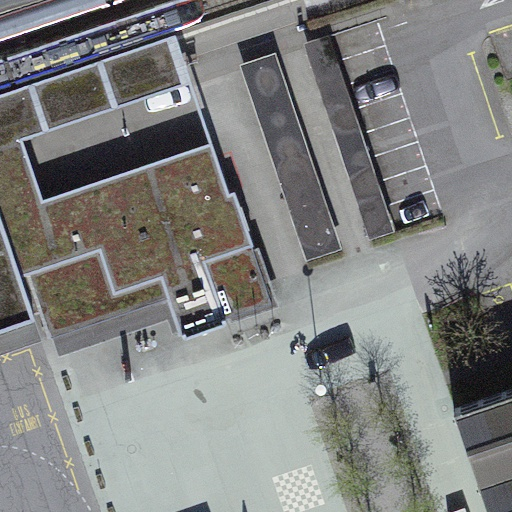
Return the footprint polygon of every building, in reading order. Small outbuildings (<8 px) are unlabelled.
[(0,0),(0,14),(41,0),(0,0)] [(0,89),(0,145),(190,82),(174,31),(0,89)] [(304,45),(369,242),(396,233),(331,36),(304,45)] [(276,54),(240,66),(306,263),(342,251),(276,54)] [(216,156),(3,228),(14,264),(39,314),(48,338),(166,297),(178,333),(182,332),(184,337),(226,321),(225,317),(271,301),(251,242),(244,241),(245,228),(239,228),(241,214),(234,212),(237,200),(230,199),(216,156)] [(511,356),(474,369),(511,470),(511,356)]
